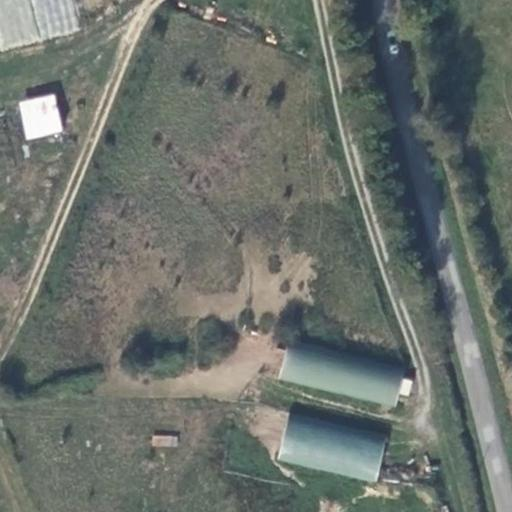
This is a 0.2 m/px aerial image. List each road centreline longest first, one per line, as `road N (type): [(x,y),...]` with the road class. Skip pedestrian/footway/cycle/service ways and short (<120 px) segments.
road 1 (track): [(321,0),(346,151),(423,385),(455,511)]
road 2 (unclassified): [(386,0),(505,511)]
road 3 (track): [(160,0),(0,369)]
